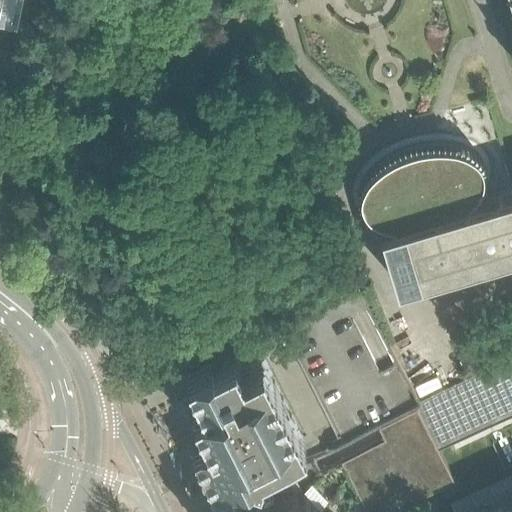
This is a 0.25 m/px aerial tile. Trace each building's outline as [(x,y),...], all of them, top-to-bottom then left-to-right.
[(0,0),(0,12),(16,16),(19,0),(0,0)] [(511,187),(468,201),(467,200),(474,194),(481,182),(483,176),(484,172),(483,167),(481,161),(479,158),(477,157),(476,155),(472,152),(465,148),(461,146),(451,143),(441,143),(435,142),(423,143),(410,146),(399,150),(392,153),(386,157),(385,158),(374,167),(368,173),(365,177),(362,183),(360,187),(360,194),(361,200),(362,205),(366,210),(373,215),(383,219),(392,222),(393,225),(381,229),(397,283),(511,247),(511,187)] [(420,400),(358,286),(282,325),(337,434),(339,432),(342,438),(376,421),(415,402),(420,400)] [(200,353),(182,332),(169,343),(187,364),(200,353)] [(219,336),(210,340),(214,348),(223,343),(219,336)] [(303,439),(262,357),(261,356),(239,367),(231,351),(192,370),(186,373),(203,406),(193,411),(209,444),(193,452),(219,503),(262,481),(270,477),(264,460),(303,439)] [(415,402),(376,421),(384,437),(341,460),(367,511),(388,511),(453,478),(415,402)] [(318,511),(319,511),(323,507),(313,498),(304,488),(299,492),(291,482),(268,493),(262,481),(219,503),(218,504),(222,511),(318,511)] [(437,511),(434,501),(425,504),(427,511),(437,511)] [(511,511),(511,501),(488,511),(511,511)]
